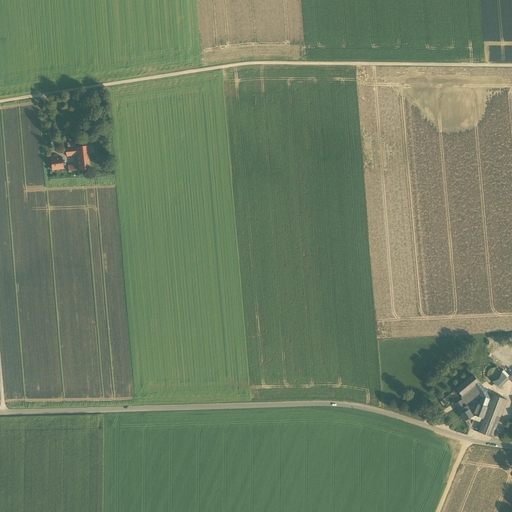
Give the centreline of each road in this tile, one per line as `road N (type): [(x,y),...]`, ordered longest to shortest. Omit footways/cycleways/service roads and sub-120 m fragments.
road 1 (unclassified): [(467,440),(334,403),(0,412)]
road 2 (track): [(511,65),(248,62)]
road 3 (unclassified): [(248,62),(0,101)]
